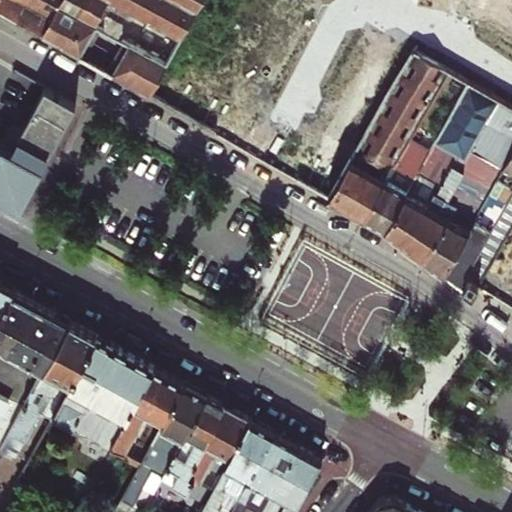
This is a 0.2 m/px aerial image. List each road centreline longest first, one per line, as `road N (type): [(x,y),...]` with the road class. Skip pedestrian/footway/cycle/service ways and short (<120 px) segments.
road 1 (residential): [(511,350),(351,238),(0,39)]
road 2 (tertiary): [(389,443),(0,230)]
road 3 (tertiary): [(511,510),(389,443)]
